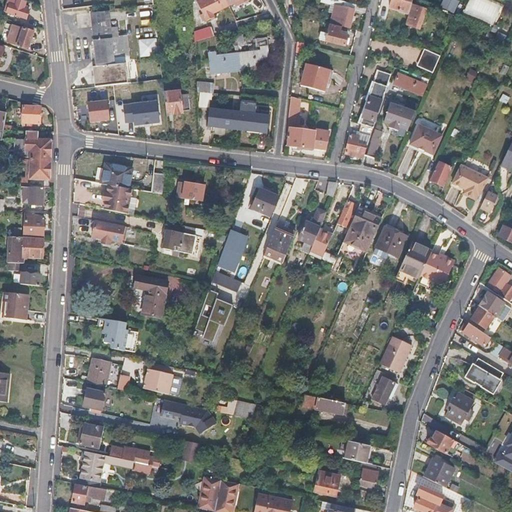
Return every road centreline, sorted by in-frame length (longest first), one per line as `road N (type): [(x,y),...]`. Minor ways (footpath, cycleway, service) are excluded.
road 1 (tertiary): [(47,434),(64,139)]
road 2 (residential): [(390,511),(409,419),(487,244)]
road 3 (residential): [(487,244),(400,189),(277,165)]
road 4 (residential): [(277,165),(64,139)]
